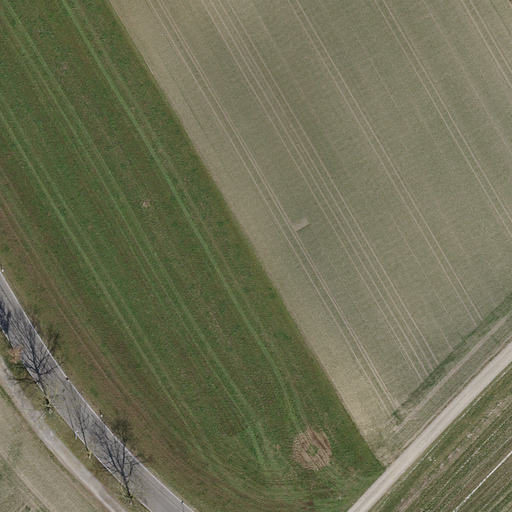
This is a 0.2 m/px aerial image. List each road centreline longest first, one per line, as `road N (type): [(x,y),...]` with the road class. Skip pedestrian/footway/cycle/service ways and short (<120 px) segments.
road 1 (tertiary): [(0,296),(66,399),(172,511)]
road 2 (track): [(511,348),(357,511)]
